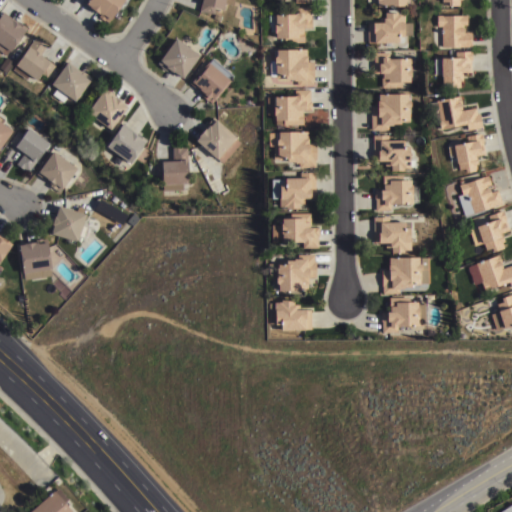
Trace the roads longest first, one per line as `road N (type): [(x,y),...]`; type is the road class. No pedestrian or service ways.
road 1 (residential): [(338,0),(343,298)]
road 2 (primary): [(0,355),(148,511)]
road 3 (residential): [(170,108),(30,0)]
road 4 (residential): [(499,0),(511,147)]
